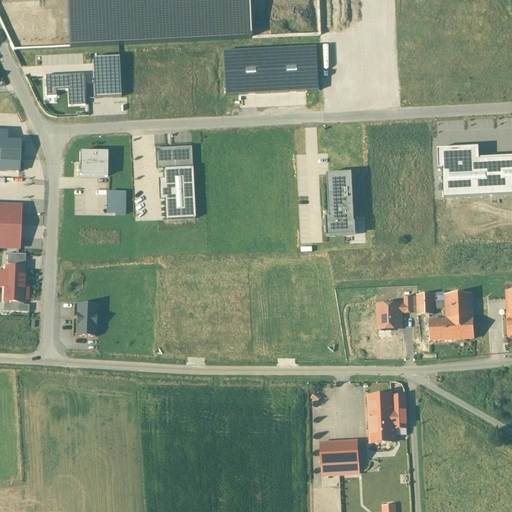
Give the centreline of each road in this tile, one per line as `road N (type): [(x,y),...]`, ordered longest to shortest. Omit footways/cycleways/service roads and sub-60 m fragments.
road 1 (unclassified): [(511,108),(45,134)]
road 2 (unclassified): [(51,361),(402,372)]
road 3 (unclassified): [(45,134),(53,151),(51,361)]
road 4 (unclassified): [(402,372),(511,433)]
